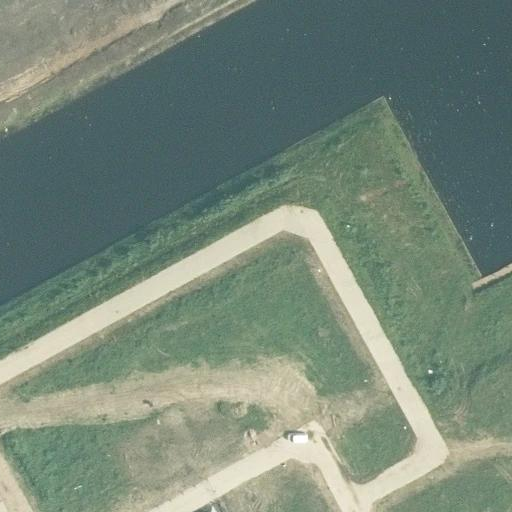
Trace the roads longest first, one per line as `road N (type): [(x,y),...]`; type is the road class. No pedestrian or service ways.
road 1 (residential): [(0,371),(284,217),(314,226),(438,453),(345,503)]
road 2 (residential): [(171,511),(310,437),(345,503)]
